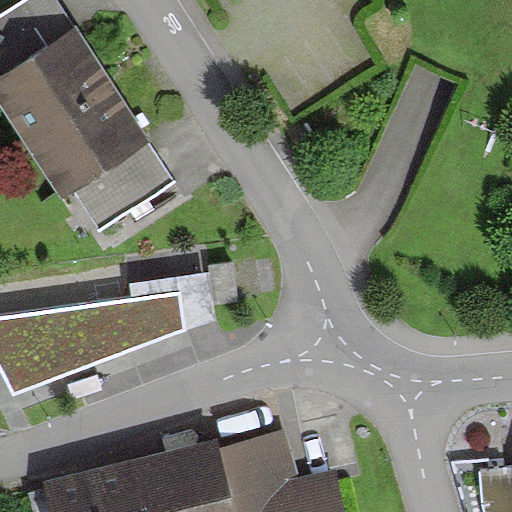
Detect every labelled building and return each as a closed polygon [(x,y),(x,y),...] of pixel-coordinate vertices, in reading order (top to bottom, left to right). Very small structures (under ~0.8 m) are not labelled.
[(0,62),(74,15),(63,0),(13,0),(0,9),(0,62)] [(0,88),(26,128),(113,71),(75,13),(74,15),(0,62),(0,88)] [(113,71),(26,128),(63,184),(73,177),(145,130),(150,127),(113,71)] [(174,170),(145,130),(73,177),(101,221),(174,170)] [(211,258),(211,263),(213,299),(237,297),(234,256),(211,258)] [(132,272),(134,289),(181,282),(184,320),(214,312),(213,299),(211,263),(132,272)] [(134,289),(0,308),(0,353),(17,383),(184,320),(181,282),(134,289)] [(287,422),(50,479),(57,511),(348,511),(336,460),(299,469),(294,448),(287,422)]
